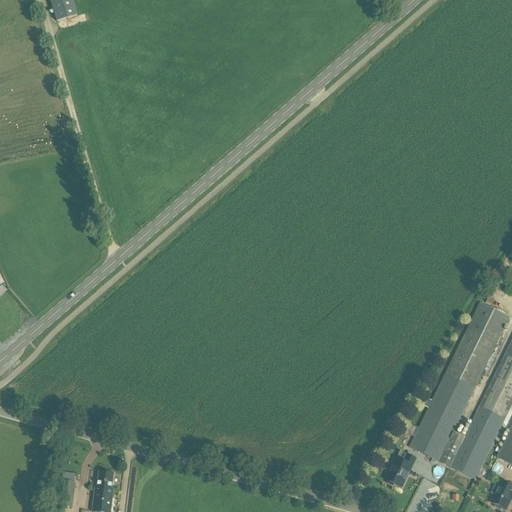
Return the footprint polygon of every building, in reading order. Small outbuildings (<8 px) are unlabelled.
[(50,0),(57,23),(78,17),(72,0),(50,0)] [(480,304),(410,449),(438,463),(450,468),(476,481),(505,420),(511,406),(511,344),(480,407),(465,438),(453,433),(509,318),(480,304)] [(511,427),(497,459),(511,466),(511,427)] [(77,434),(72,441),(80,446),(84,439),(77,434)] [(397,459),(386,482),(401,489),(415,460),(405,454),(401,461),(397,459)] [(96,488),(92,511),(110,511),(114,490),(112,490),(114,475),(100,473),(98,488),(96,488)] [(511,487),(500,482),(497,488),(494,487),(491,494),(494,496),(490,504),(494,506),(494,508),(500,511),(501,509),(505,511),(511,498),(511,487)] [(63,484),(60,505),(71,506),(74,485),(63,484)]
